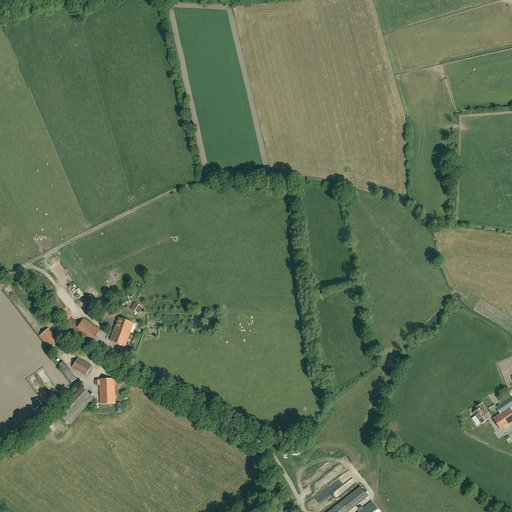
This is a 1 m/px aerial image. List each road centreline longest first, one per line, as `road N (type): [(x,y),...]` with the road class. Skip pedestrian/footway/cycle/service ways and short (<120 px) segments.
road 1 (track): [(0,281),(169,190),(222,179),(340,184)]
road 2 (unclassified): [(303,511),(263,443),(126,367)]
